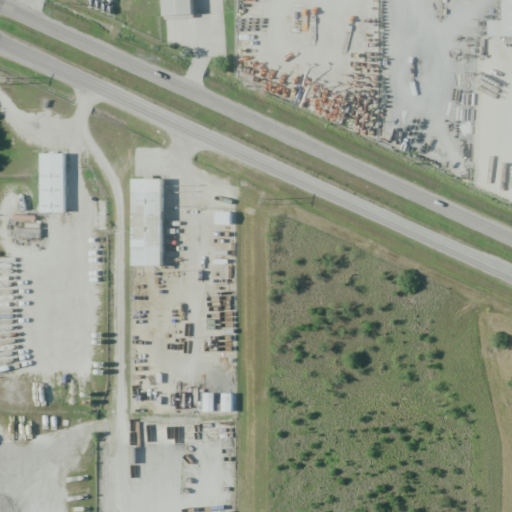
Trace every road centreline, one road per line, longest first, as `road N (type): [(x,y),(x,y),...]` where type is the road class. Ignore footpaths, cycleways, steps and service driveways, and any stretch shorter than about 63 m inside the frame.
road 1 (secondary): [(0,42),(511,277)]
road 2 (secondary): [(511,238),(0,5)]
